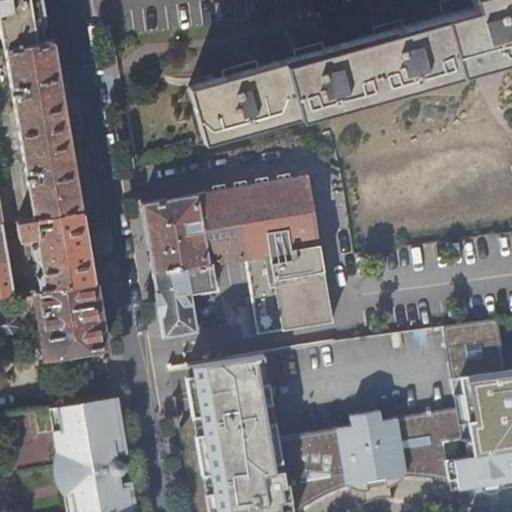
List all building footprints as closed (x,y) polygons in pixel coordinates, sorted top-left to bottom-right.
[(0,0),(0,22),(4,50),(6,49),(45,42),(38,0),(0,0)] [(511,0),(474,0),(476,6),(193,88),(207,143),(511,57),(511,0)] [(34,219),(83,211),(54,41),(45,42),(6,49),(34,219)] [(142,204),(164,338),(198,333),(193,294),(215,291),(212,267),(225,265),(229,289),(248,285),(256,334),(285,329),(284,325),(308,321),(309,325),(331,321),(309,175),(142,204)] [(8,187),(0,188),(0,203),(3,224),(13,222),(8,187)] [(0,297),(14,295),(12,281),(6,243),(3,224),(0,203),(0,297)] [(40,290),(94,281),(83,211),(34,219),(17,222),(20,240),(37,237),(38,243),(35,244),(33,247),(35,256),(39,259),(41,259),(43,270),(38,277),(40,290)] [(6,243),(12,281),(23,279),(18,241),(6,243)] [(46,355),(105,345),(94,281),(40,290),(35,291),(46,355)] [(17,320),(10,314),(0,316),(0,335),(12,334),(18,327),(17,320)] [(180,428),(193,511),(283,511),(283,509),(304,506),(304,508),(327,495),(347,485),(357,489),(370,492),(372,501),(390,499),(388,489),(401,482),(410,476),(431,479),(452,482),(471,489),(511,482),(511,372),(506,373),(503,355),(498,356),(496,341),(500,341),(496,320),(443,327),(446,349),(450,348),(452,363),(448,363),(456,409),(381,421),(379,411),(349,416),(350,426),(277,438),(270,401),(201,413),(193,414),(183,427),(180,428)] [(194,397),(198,396),(268,385),(263,354),(188,366),(194,397)] [(198,396),(201,413),(270,401),(268,385),(198,396)] [(133,511),(133,508),(129,510),(123,476),(126,471),(121,465),(116,434),(108,435),(101,398),(50,406),(57,444),(65,443),(69,467),(79,466),(83,490),(73,492),(77,511),(133,511)]
